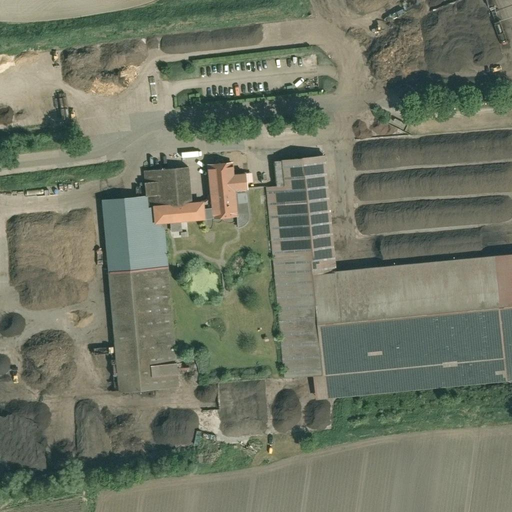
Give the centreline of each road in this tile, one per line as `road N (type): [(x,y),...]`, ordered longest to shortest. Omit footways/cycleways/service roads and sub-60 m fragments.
road 1 (unclassified): [(511,107),(412,114),(377,100),(154,120),(101,148),(0,161)]
road 2 (unknown): [(0,87),(129,66)]
